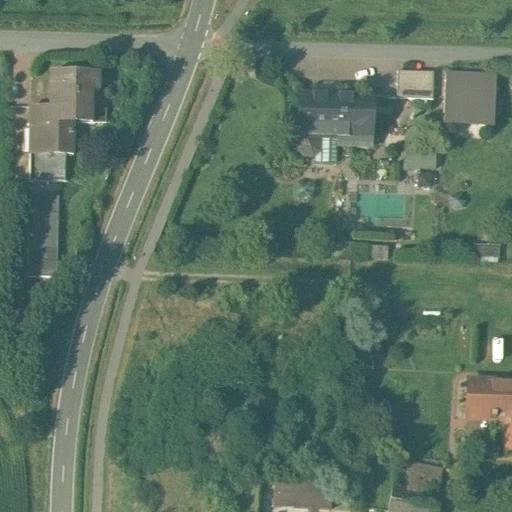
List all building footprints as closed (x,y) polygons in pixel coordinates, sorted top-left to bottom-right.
[(433,74),(402,73),(397,72),(397,100),(432,101),(433,74)] [(445,75),(442,126),(493,128),(495,78),(445,75)] [(96,77),(51,76),(51,83),(49,83),(48,105),(51,105),(51,108),(57,108),(57,111),(72,111),(72,123),(84,123),(84,111),(90,111),(91,92),(96,92),(96,77)] [(371,98),(300,96),(298,139),(319,139),(337,140),(337,148),(369,149),(371,98)] [(53,111),(31,111),(30,155),(52,156),(53,111)] [(57,111),(53,111),(52,156),(71,156),(72,123),(72,111),(57,111)] [(319,139),(298,139),(298,153),(304,158),(313,158),(318,154),(319,139)] [(435,149),(412,148),(412,170),(434,170),(435,149)] [(57,199),(29,198),(27,278),(56,279),(57,199)] [(474,246),(474,254),(498,254),(498,246),(474,246)] [(504,453),(511,453),(511,384),(467,383),(466,420),(505,422),(504,453)] [(434,511),(440,480),(395,472),(387,511),(434,511)] [(273,483),(274,507),(307,505),(306,482),(273,483)]
